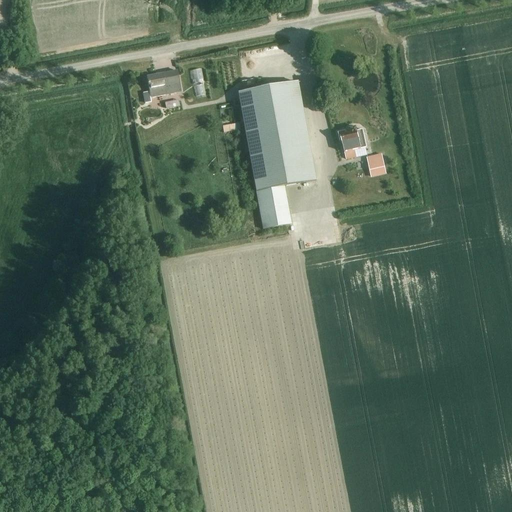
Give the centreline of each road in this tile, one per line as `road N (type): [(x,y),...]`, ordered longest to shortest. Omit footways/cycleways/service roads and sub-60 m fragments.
road 1 (unclassified): [(0,79),(430,0)]
road 2 (track): [(0,370),(63,296),(119,133),(111,90),(0,111)]
